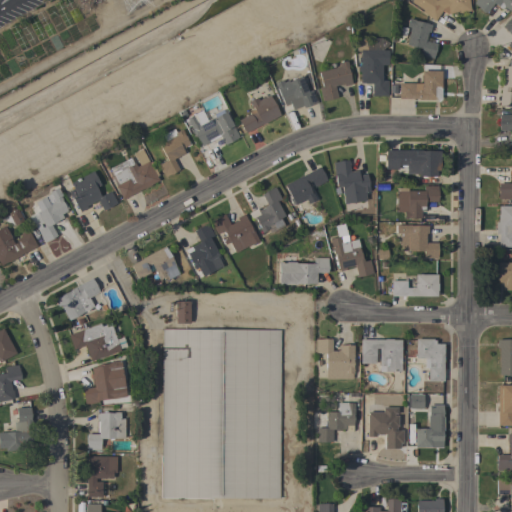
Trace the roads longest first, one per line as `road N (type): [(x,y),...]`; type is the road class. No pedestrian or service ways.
road 1 (residential): [(0,309),(302,137),(359,126),(469,128)]
road 2 (residential): [(462,511),(474,42)]
road 3 (residential): [(60,511),(56,377),(29,293)]
road 4 (residential): [(338,304),(367,316),(511,316)]
road 5 (residential): [(336,473),(462,473)]
